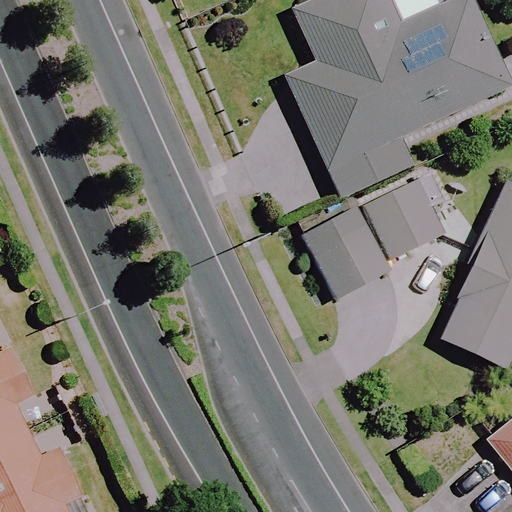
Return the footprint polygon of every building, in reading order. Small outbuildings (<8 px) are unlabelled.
[(461,0),(397,30),(383,0),(317,0),(291,12),(315,65),(282,80),(337,200),(410,167),(398,142),(508,92),(465,0),(461,0)] [(356,211),(381,264),(443,237),(419,183),(356,211)] [(511,354),(511,189),(507,187),(436,340),(504,372),(511,354)] [(381,264),(356,211),(298,237),(327,303),(386,276),(381,264)] [(0,355),(0,511),(71,511),(69,508),(87,500),(63,449),(44,458),(18,404),(38,395),(15,348),(0,355)] [(511,481),(511,421),(483,446),(511,481)]
